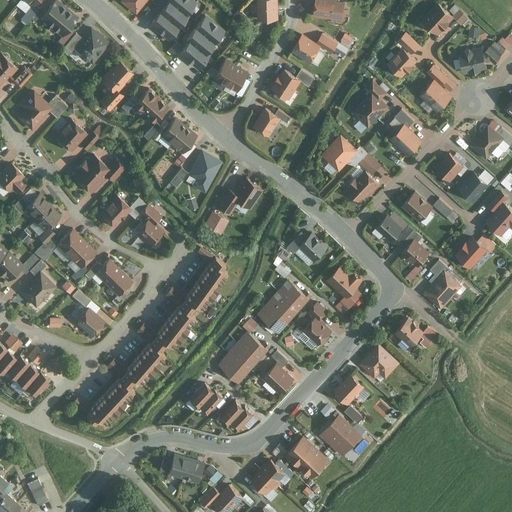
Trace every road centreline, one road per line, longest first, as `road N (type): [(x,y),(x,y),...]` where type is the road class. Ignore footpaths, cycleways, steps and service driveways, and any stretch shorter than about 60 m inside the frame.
road 1 (residential): [(117,464),(159,438),(240,448),(269,430),(391,296),(388,277),(346,235)]
road 2 (residential): [(89,362),(143,302),(153,274),(83,219),(0,112)]
road 3 (residential): [(346,235),(511,67)]
road 4 (residential): [(226,139),(90,0)]
road 5 (residential): [(291,0),(278,53),(226,139)]
road 6 (residential): [(346,235),(226,139)]
